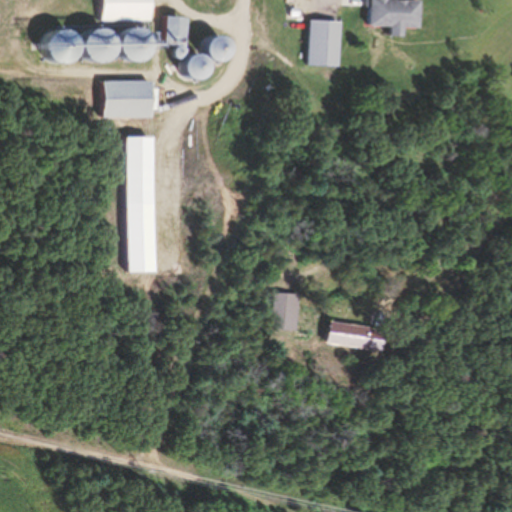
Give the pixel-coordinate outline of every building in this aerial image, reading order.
[(148,0),(149,22),(100,23),(100,0),(148,0)] [(393,0),(393,1),(418,2),(417,30),(401,29),(401,39),(388,38),(388,29),(367,28),(368,9),(365,9),(365,0),(393,0)] [(184,21),(183,48),(162,46),(163,20),(184,21)] [(339,24),(337,68),(306,66),(308,23),(339,24)] [(132,29),(134,29),(136,30),(138,31),(140,32),(142,33),(143,35),(144,36),(146,38),(146,40),(147,42),(147,45),(147,47),(147,49),(147,51),(146,53),(145,55),(144,56),(143,58),(141,59),(139,61),(138,62),(136,62),(133,63),(131,63),(129,63),(127,63),(125,62),(123,61),(121,60),(119,59),(118,57),(116,56),(115,54),(114,52),(114,50),(113,48),(113,45),(114,43),(114,41),(115,39),(116,37),(117,36),(118,34),(119,33),(121,32),(123,31),(125,30),(127,29),(129,29),(132,29)] [(96,31),(98,31),(100,31),(102,32),(104,33),(106,35),(107,36),(109,38),(110,40),(111,42),(111,44),(111,46),(112,48),(111,50),(111,53),(110,54),(109,56),(108,58),(107,59),(105,61),(104,62),(102,63),(100,64),(98,64),(95,65),(93,65),(91,64),(89,64),(87,63),(85,62),(83,60),(82,59),(80,57),(79,55),(78,53),(78,51),(78,49),(77,47),(78,45),(78,43),(79,40),(80,39),(81,38),(82,36),(84,34),(85,33),(87,32),(89,31),(91,31),(94,30),(96,31)] [(58,31),(61,32),(63,32),(65,33),(67,34),(68,36),(70,37),(71,39),(72,41),(73,43),(74,45),(74,47),(74,49),(74,51),(73,54),(73,55),(72,57),(71,58),(70,60),(68,62),(66,63),(64,64),(62,65),(60,65),(58,66),(56,66),(54,65),(52,65),(50,64),(48,63),(46,61),(44,60),(43,58),(42,56),(41,54),(41,52),(40,50),(40,48),(40,46),(41,43),(42,41),(43,39),(45,37),(46,35),(48,34),(50,33),(52,32),(54,32),(56,31),(58,31)] [(215,38),(217,38),(219,39),(221,40),(222,41),(223,43),(224,44),(224,45),(225,46),(225,48),(226,50),(226,52),(225,54),(225,55),(224,57),(222,59),(221,60),(220,61),(218,62),(216,63),(214,63),(213,63),(211,63),(209,62),(207,61),(206,60),(204,59),(203,58),(202,56),(201,54),(201,53),(200,51),(201,49),(201,47),(202,45),(202,44),(204,42),(205,41),(206,40),(208,39),(210,38),(212,38),(214,38),(215,38)] [(178,48),(179,48),(180,49),(181,50),(182,51),(183,52),(183,54),(183,55),(182,56),(182,58),(181,59),(180,59),(179,60),(177,60),(176,60),(175,60),(174,60),(172,59),(172,58),(171,57),(171,56),(170,55),(170,53),(171,52),(171,51),(172,50),(173,49),(174,48),(175,48),(177,48),(178,48)] [(194,56),(196,57),(198,58),(199,59),(201,60),(202,61),(203,63),(203,64),(204,65),(204,66),(204,68),(204,70),(204,72),(203,74),(203,76),(201,77),(200,78),(199,79),(197,80),(195,81),(193,81),(191,81),(190,81),(188,81),(186,80),(184,79),(183,78),(182,76),(181,75),(180,73),(180,71),(179,69),(179,67),(180,65),(180,64),(181,62),(182,60),(184,59),(185,58),(187,57),(189,56),(191,56),(192,56),(194,56)] [(149,83),(149,119),(100,119),(100,83),(149,83)] [(153,274),(125,275),(124,139),(152,139),(153,274)] [(298,296),(296,333),(270,331),(272,295),(298,296)] [(385,332),(382,353),(325,345),(329,323),(385,332)]
